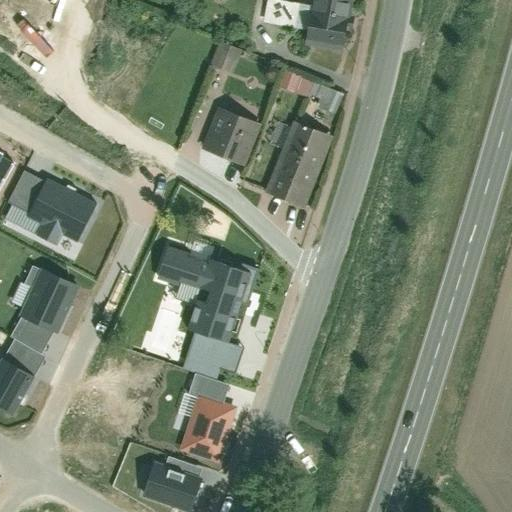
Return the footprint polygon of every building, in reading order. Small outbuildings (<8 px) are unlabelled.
[(343,46),(352,0),(314,0),(306,38),(343,46)] [(222,40),(211,64),(233,74),(244,49),(222,40)] [(283,88),(318,99),(323,82),(288,71),(283,88)] [(201,149),(247,167),(264,122),(218,105),(201,149)] [(267,194),(301,208),(329,135),(295,122),(267,194)] [(0,185),(12,165),(0,157),(2,154),(0,153),(0,185)] [(78,243),(98,203),(47,178),(45,183),(25,173),(10,204),(29,214),(26,220),(39,226),(34,235),(57,246),(62,235),(78,243)] [(209,261),(208,264),(170,251),(161,275),(212,292),(207,305),(200,302),(191,330),(226,342),(248,275),(209,261)] [(56,332),(77,288),(33,267),(24,285),(34,289),(21,315),(56,332)] [(220,370),(234,375),(242,351),(198,335),(185,369),(216,380),(220,370)] [(13,339),(0,361),(0,411),(12,418),(46,357),(13,339)] [(237,407),(198,394),(180,450),(219,462),(237,407)] [(202,477),(154,463),(144,497),(192,511),(202,477)]
